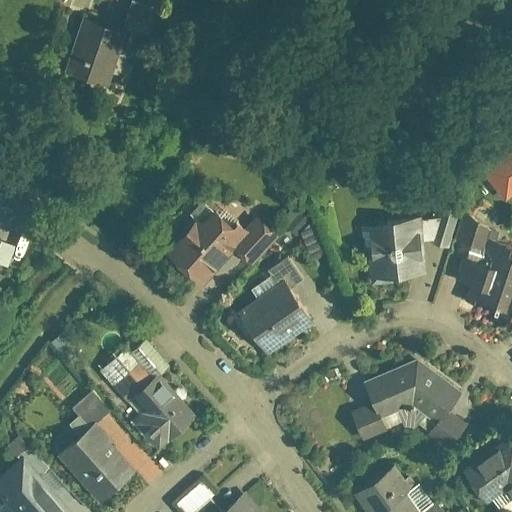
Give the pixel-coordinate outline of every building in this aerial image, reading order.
[(117,37),(81,24),(62,79),(99,91),(117,37)] [(511,142),(482,167),(507,197),(511,193),(511,142)] [(164,248),(200,280),(235,241),(248,226),(212,194),(164,248)] [(455,234),(463,208),(442,201),(438,215),(431,236),(431,237),(452,244),(455,234)] [(501,320),(511,323),(511,250),(507,249),(510,239),(487,232),(490,224),(463,208),(455,234),(484,243),(480,256),(463,250),(456,274),(471,279),(467,294),(505,306),(501,320)] [(371,275),(427,269),(424,237),(421,216),(421,213),(365,220),(371,275)] [(248,226),(235,241),(254,258),(279,231),(259,214),(248,226)] [(438,215),(421,216),(424,237),(431,236),(438,215)] [(310,220),(296,227),(310,256),(324,249),(310,220)] [(14,243),(0,238),(0,260),(8,263),(14,243)] [(281,278),(287,287),(304,274),(289,252),(272,265),(281,278)] [(238,310),(268,351),(311,320),(287,287),(281,278),(238,310)] [(63,382),(66,379),(70,383),(77,376),(45,345),(35,355),(63,382)] [(418,354),(364,376),(373,397),(380,413),(411,400),(438,417),(449,404),(463,387),(418,354)] [(160,443),(197,412),(159,368),(129,393),(142,409),(135,414),(160,443)] [(74,404),(90,423),(95,419),(111,406),(94,387),(74,404)] [(380,413),(373,397),(351,407),(363,436),(385,427),(380,413)] [(468,420),(449,404),(438,417),(429,429),(449,444),(468,420)] [(90,423),(58,451),(98,497),(135,466),(95,419),(90,423)] [(511,429),(462,466),(486,499),(506,484),(511,493),(511,429)] [(25,454),(40,471),(49,463),(21,430),(11,438),(25,454)] [(74,511),(40,471),(25,454),(0,474),(0,489),(15,507),(9,511),(74,511)] [(418,511),(434,501),(413,470),(406,475),(395,459),(352,489),(368,511),(418,511)] [(184,511),(188,511),(210,492),(197,479),(174,501),(184,511)] [(218,511),(263,511),(245,490),(224,508),(218,511)] [(218,511),(224,508),(212,494),(190,511),(218,511)] [(449,511),(439,498),(434,501),(418,511),(449,511)]
